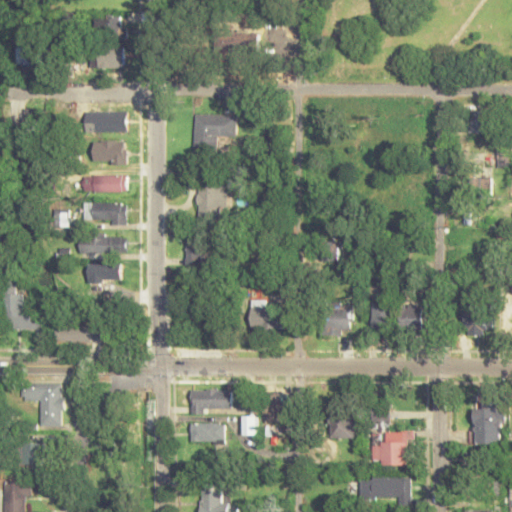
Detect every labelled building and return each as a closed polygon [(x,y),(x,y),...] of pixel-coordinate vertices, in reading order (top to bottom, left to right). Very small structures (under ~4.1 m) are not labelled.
[(98,17),(98,34),(122,34),(122,17),(98,17)] [(260,33),(218,33),(218,52),(260,52),(260,33)] [(21,46),(21,65),(46,65),(46,46),(21,46)] [(125,67),(125,50),(98,50),(98,67),(125,67)] [(128,111),(88,111),(88,131),(128,131),(128,111)] [(488,111),(471,111),(471,133),(488,133),(488,111)] [(196,152),(218,152),(218,136),(237,136),(237,114),(196,114),(196,152)] [(42,137),(38,126),(27,130),(31,141),(42,137)] [(95,163),(127,162),(127,140),(95,141),(95,163)] [(128,191),(128,174),(86,174),(86,191),(128,191)] [(199,181),(199,214),(227,214),(227,181),(199,181)] [(128,202),(86,202),(86,222),(128,222),(128,202)] [(70,227),(70,209),(57,209),(57,227),(70,227)] [(93,235),(93,251),(128,251),(128,235),(93,235)] [(188,236),(187,264),(213,265),(213,237),(188,236)] [(122,280),(122,265),(94,265),(94,280),(122,280)] [(29,280),(7,280),(7,328),(43,328),(43,311),(29,311),(29,280)] [(373,303),(373,328),(394,328),(394,303),(373,303)] [(216,324),(211,304),(183,310),(187,330),(216,324)] [(423,328),(423,304),(402,304),(402,328),(423,328)] [(323,333),(354,333),(354,305),(323,305),(323,333)] [(253,328),(289,328),(289,306),(253,306),(253,328)] [(495,308),(467,308),(467,331),(495,331),(495,308)] [(57,341),(105,341),(105,325),(57,325),(57,341)] [(42,400),(42,425),(63,425),(64,383),(23,383),(23,400),(42,400)] [(232,392),(194,392),(194,413),(232,413),(232,392)] [(476,431),(472,431),(472,443),(506,443),(506,407),(476,407),(476,431)] [(356,438),(356,418),(333,418),(333,438),(356,438)] [(192,441),(227,441),(227,423),(192,423),(192,441)] [(414,430),(373,430),(373,464),(407,464),(407,440),(414,440),(414,430)] [(26,443),(26,472),(47,472),(47,443),(26,443)] [(482,451),(464,451),(464,468),(482,468),(482,451)] [(411,477),(361,477),(361,498),(399,498),(399,503),(411,503),(411,477)] [(5,511),(26,511),(26,495),(32,495),(32,480),(5,481),(5,511)] [(462,496),(499,496),(499,481),(462,481),(462,496)] [(238,511),(239,505),(226,505),(226,489),(203,488),(202,511),(238,511)]
